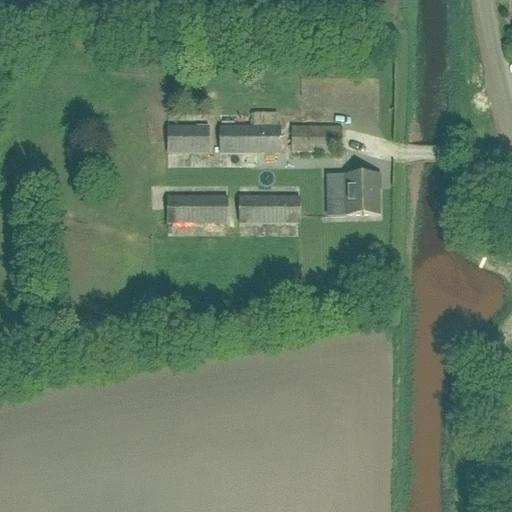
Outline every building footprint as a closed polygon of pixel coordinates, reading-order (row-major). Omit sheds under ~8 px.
[(218,128),(218,157),(283,157),(283,129),(277,129),(277,116),(253,116),(253,128),(218,128)] [(210,128),(170,127),(169,154),(210,155),(210,128)] [(343,129),(295,129),(295,156),(344,155),(343,129)] [(375,223),(375,183),(347,183),(347,223),(375,223)] [(230,200),(169,199),(168,224),(229,226),(230,200)] [(302,200),(241,199),(241,225),(302,225),(302,200)]
